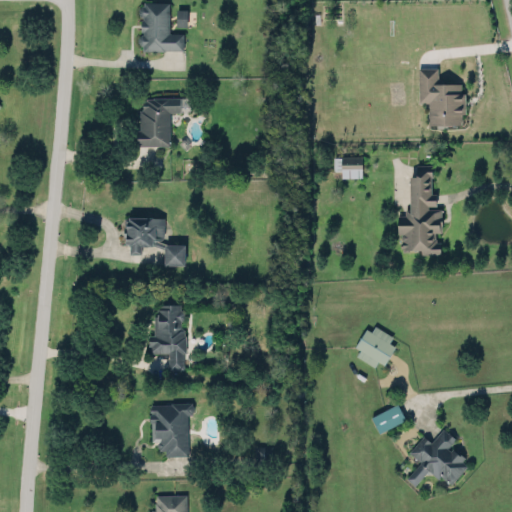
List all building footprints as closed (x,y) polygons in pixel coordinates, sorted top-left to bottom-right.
[(169,0),(143,0),(139,0),(139,33),(139,49),(182,49),(183,31),(169,31),(169,0)] [(186,8),(176,7),(175,24),(186,24),(186,8)] [(416,64),(437,64),(437,78),(444,78),(460,81),(459,89),(463,89),(463,110),(459,110),(459,119),(445,118),(426,123),(426,102),(416,102),(416,64)] [(169,143),(168,111),(183,110),(182,95),(137,96),(138,144),(169,143)] [(361,154),(332,155),(333,168),(340,168),(340,176),(361,175),(361,154)] [(128,214),(164,215),(164,234),(161,237),(158,237),(157,238),(165,242),(185,242),(185,263),(164,262),(164,246),(152,242),(152,243),(141,244),(141,252),(130,251),(130,243),(129,243),(129,241),(128,241),(128,242),(125,242),(124,235),(124,215),(128,215),(128,214)] [(182,368),(183,303),(155,302),(154,333),(147,333),(147,351),(168,351),(168,368),(182,368)] [(396,337),(370,322),(352,353),(374,365),(377,360),(381,362),(396,337)] [(187,454),(187,412),(192,412),(192,401),(150,402),(150,441),(157,441),(157,449),(165,449),(165,454),(187,454)] [(370,415),(378,431),(404,418),(396,402),(370,415)] [(449,484),(468,461),(448,445),(455,437),(442,426),(430,440),(422,433),(408,451),(419,460),(405,477),(414,483),(428,467),(449,484)] [(153,494),(153,507),(146,507),(146,511),(182,511),(182,493),(153,494)]
